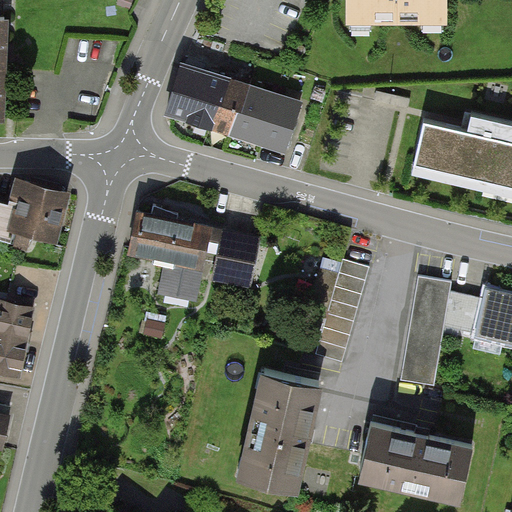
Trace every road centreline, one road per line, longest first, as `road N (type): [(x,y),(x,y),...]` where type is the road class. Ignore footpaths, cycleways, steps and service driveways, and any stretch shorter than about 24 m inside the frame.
road 1 (residential): [(121,155),(511,248)]
road 2 (residential): [(121,155),(29,511)]
road 3 (residential): [(180,0),(121,155)]
road 4 (residential): [(0,154),(121,155)]
